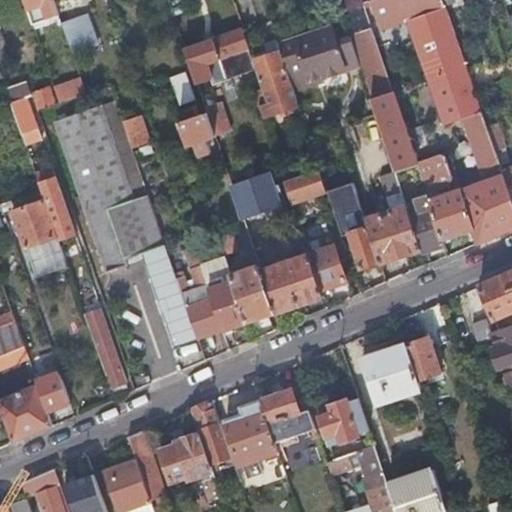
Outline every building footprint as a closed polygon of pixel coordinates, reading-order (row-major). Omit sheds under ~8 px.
[(54,0),(25,0),(34,24),(59,15),(58,10),(54,0)] [(343,0),(347,11),(365,5),(364,3),(362,0),(343,0)] [(442,0),(371,0),(381,27),(407,19),(443,124),(462,118),(482,176),(501,169),(499,164),(486,126),(473,89),(468,72),(446,8),(442,0)] [(442,0),(446,8),(455,5),(453,0),(442,0)] [(76,3),(58,10),(59,15),(72,51),(97,42),(86,11),(80,13),(76,3)] [(305,33),(321,81),(348,73),(332,24),(305,33)] [(280,51),(293,90),(321,81),(305,33),(277,42),(280,51)] [(376,39),(379,49),(393,92),(406,87),(388,35),(376,39)] [(375,36),(352,44),(357,57),(379,49),(376,39),(375,36)] [(185,47),(198,84),(213,78),(214,83),(228,78),(214,38),(185,47)] [(280,51),(277,42),(277,40),(263,44),(265,51),(251,56),(253,60),(280,51)] [(379,49),(357,57),(369,96),(370,99),(393,92),(379,49)] [(293,90),(280,51),(253,60),(262,89),(264,95),(267,103),(259,105),(263,117),(299,106),(293,90)] [(482,67),(468,72),(473,89),(487,84),(482,67)] [(187,70),(170,75),(179,104),(195,99),(187,70)] [(26,89),(30,88),(27,80),(6,88),(22,133),(34,129),(30,118),(35,116),(26,89)] [(60,101),(86,92),(82,80),(56,89),(60,101)] [(33,95),(38,109),(56,103),(52,89),(33,95)] [(255,107),(259,105),(267,103),(264,95),(262,89),(251,93),(255,107)] [(373,108),(392,168),(393,171),(417,164),(416,161),(393,92),(370,99),(373,108)] [(370,99),(369,96),(364,98),(367,109),(373,108),(370,99)] [(134,155),(132,148),(124,126),(115,98),(55,119),(107,270),(129,262),(127,257),(141,252),(140,246),(130,218),(153,210),(148,195),(145,185),(134,155)] [(207,111),(215,135),(229,130),(220,102),(206,106),(207,111)] [(207,137),(215,135),(207,111),(179,121),(187,145),(195,142),(199,155),(211,151),(207,137)] [(132,148),(150,141),(143,119),(124,126),(132,148)] [(497,122),(486,126),(499,164),(507,162),(503,147),(505,146),(497,122)] [(153,149),(150,141),(132,148),(134,155),(153,149)] [(423,183),(426,193),(429,200),(457,191),(460,189),(456,177),(453,179),(447,162),(445,157),(440,153),(416,161),(417,164),(423,183)] [(453,179),(456,177),(451,161),(447,162),(453,179)] [(400,190),(423,183),(417,164),(393,171),(400,190)] [(511,165),(501,169),(503,175),(511,201),(511,165)] [(60,241),(75,235),(77,235),(54,168),(44,171),(42,166),(35,168),(41,188),(45,199),(58,235),(60,241)] [(279,183),(285,181),(280,166),(269,170),(274,185),(279,183)] [(377,173),(387,204),(403,199),(400,190),(393,171),(392,168),(377,173)] [(327,191),(319,169),(285,181),(292,203),(327,191)] [(280,205),(274,185),(269,170),(231,183),(243,217),(276,206),(280,205)] [(473,229),(477,242),(511,226),(511,201),(503,175),(462,189),(460,189),(457,191),(429,200),(441,239),(473,229)] [(361,268),(379,262),(368,226),(365,218),(353,182),(327,191),(342,235),(349,233),(361,268)] [(287,207),(279,183),(274,185),(280,205),(276,206),(277,211),(287,207)] [(419,249),(421,253),(444,246),(441,239),(429,200),(426,193),(413,197),(418,212),(408,215),(419,249)] [(1,203),(2,206),(4,212),(9,210),(8,206),(14,204),(12,199),(1,203)] [(37,277),(69,266),(60,241),(58,235),(45,199),(14,210),(37,277)] [(387,204),(389,210),(405,206),(403,199),(387,204)] [(389,210),(365,218),(368,226),(379,262),(419,249),(408,215),(405,206),(389,210)] [(175,344),(197,337),(196,333),(177,278),(175,273),(163,239),(153,210),(130,218),(140,246),(141,252),(143,251),(159,297),(165,295),(169,307),(163,309),(175,344)] [(322,214),(296,213),(300,227),(304,239),(306,242),(321,237),(322,214)] [(229,226),(217,230),(221,244),(225,254),(237,250),(229,226)] [(304,239),(300,227),(276,235),(280,247),(304,239)] [(248,320),(231,273),(225,254),(221,244),(196,253),(200,264),(222,329),(224,333),(245,326),(244,321),(248,320)] [(335,245),(309,254),(320,284),(345,275),(335,245)] [(275,311),(323,295),(320,284),(309,254),(261,270),(275,311)] [(261,270),(259,263),(248,267),(247,263),(241,264),(243,269),(231,273),(248,320),(275,311),(261,270)] [(196,333),(197,337),(222,329),(200,264),(191,267),(198,287),(189,290),(184,275),(177,278),(196,333)] [(511,270),(479,284),(494,318),(511,310),(511,270)] [(159,297),(163,309),(169,307),(165,295),(159,297)] [(111,387),(127,381),(101,307),(86,313),(111,387)] [(0,324),(15,319),(13,311),(0,314),(0,324)] [(479,349),(494,343),(490,333),(490,331),(485,318),(470,323),(478,348),(479,349)] [(0,369),(29,357),(15,319),(0,324),(0,369)] [(511,323),(498,328),(490,331),(490,333),(494,343),(495,348),(491,349),(498,368),(502,366),(507,382),(511,379),(511,323)] [(428,336),(407,344),(421,388),(423,393),(444,385),(428,336)] [(421,388),(407,344),(362,359),(376,403),(421,388)] [(36,378),(38,383),(48,411),(71,403),(59,370),(36,378)] [(0,397),(0,404),(13,441),(52,424),(48,411),(38,383),(12,392),(10,386),(5,388),(7,394),(0,397)] [(259,399),(278,451),(319,437),(309,409),(299,412),(291,388),(259,399)] [(370,429),(359,396),(349,400),(348,398),(317,409),(329,446),(360,435),(359,433),(370,429)] [(214,463),(232,457),(212,399),(191,408),(199,430),(199,432),(210,465),(214,463)] [(240,464),(278,451),(259,399),(241,406),(244,414),(236,416),(226,420),(240,464)] [(234,409),(236,416),(244,414),(241,406),(234,409)] [(166,493),(143,429),(128,436),(136,459),(150,498),(166,493)] [(190,479),(213,472),(210,465),(199,432),(177,440),(178,442),(161,448),(172,481),(189,475),(190,479)] [(375,446),(327,462),(331,474),(361,464),(366,477),(365,477),(376,510),(382,508),(382,511),(397,511),(388,484),(375,446)] [(151,500),(150,498),(136,459),(105,471),(119,510),(123,509),(151,500)] [(71,511),(56,467),(22,481),(28,497),(38,493),(44,511),(71,511)] [(388,484),(397,511),(446,511),(432,469),(388,484)] [(107,511),(94,473),(66,483),(75,511),(107,511)] [(507,511),(502,494),(488,498),(492,511),(507,511)] [(32,511),(28,497),(9,504),(11,511),(32,511)] [(154,511),(151,500),(123,509),(123,511),(154,511)]
